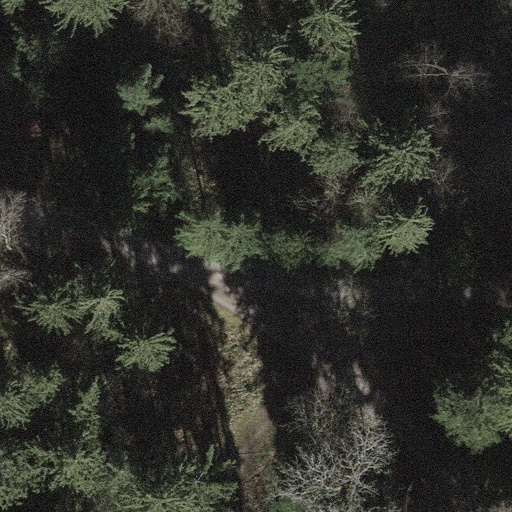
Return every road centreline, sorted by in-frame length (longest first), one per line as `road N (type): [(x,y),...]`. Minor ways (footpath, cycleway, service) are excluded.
road 1 (track): [(511,287),(189,270),(0,190)]
road 2 (track): [(328,365),(489,511)]
road 3 (track): [(328,365),(275,412),(195,511)]
road 4 (track): [(189,270),(328,365)]
road 5 (track): [(477,291),(328,365)]
